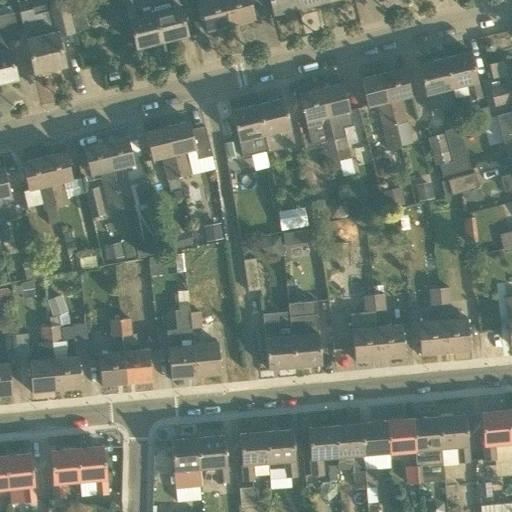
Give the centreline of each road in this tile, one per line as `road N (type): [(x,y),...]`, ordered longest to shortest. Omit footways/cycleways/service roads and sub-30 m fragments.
road 1 (residential): [(0,136),(511,8)]
road 2 (residential): [(511,375),(140,413)]
road 3 (residential): [(140,413),(0,427)]
